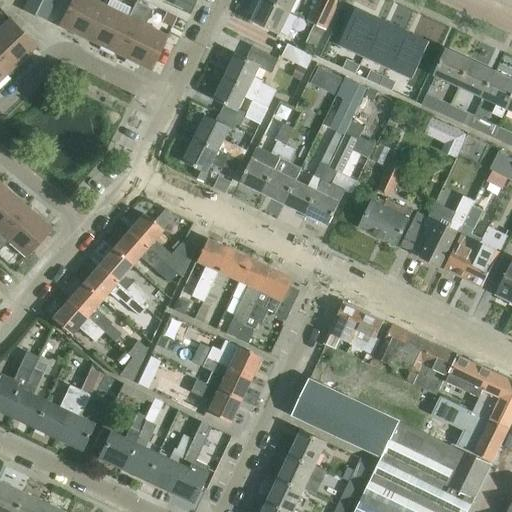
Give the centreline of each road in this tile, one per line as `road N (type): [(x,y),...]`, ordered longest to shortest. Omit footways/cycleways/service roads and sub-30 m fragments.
road 1 (residential): [(225,511),(336,270)]
road 2 (residential): [(336,270),(141,176)]
road 3 (residential): [(168,103),(71,53),(58,54),(0,112)]
road 4 (residential): [(511,357),(336,270)]
road 5 (residential): [(143,511),(0,442)]
road 6 (residential): [(0,328),(87,227)]
